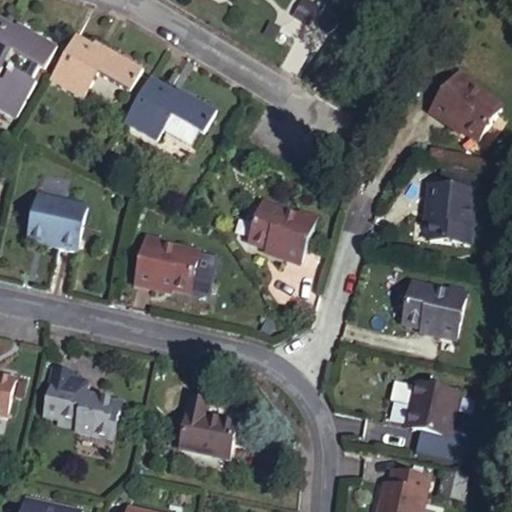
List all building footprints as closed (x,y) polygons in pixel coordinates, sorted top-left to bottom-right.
[(290,0),(286,9),(299,17),(308,1),(307,0),(290,0)] [(256,27),(266,32),(272,21),(262,16),(256,27)] [(0,19),(0,109),(12,117),(32,83),(27,79),(34,68),(39,70),(54,44),(18,24),(14,29),(0,19)] [(98,49),(75,35),(48,82),(79,100),(96,75),(125,92),(140,68),(101,44),(98,49)] [(458,68),(455,73),(471,81),(474,77),(458,68)] [(471,81),(455,73),(433,111),(448,120),(451,116),(468,125),(485,135),(504,100),(471,81)] [(173,91),(150,77),(122,125),(155,143),(162,132),(188,146),(196,135),(200,137),(216,110),(174,87),(173,91)] [(451,116),(448,120),(465,130),(468,125),(451,116)] [(479,192),(482,175),(446,171),(444,187),(479,192)] [(486,209),(487,192),(479,192),(444,187),(434,186),(433,202),(437,203),(437,220),(435,239),(478,245),(481,209),(486,209)] [(34,193),(25,233),(43,237),(41,244),(74,251),(83,205),(34,193)] [(250,243),(268,250),(285,257),(284,262),(300,267),(304,256),(292,216),(263,204),(250,243)] [(301,213),(299,218),(315,225),(317,219),(301,213)] [(315,225),(299,218),(292,216),(304,256),(315,225)] [(145,232),(144,238),(161,241),(163,235),(145,232)] [(43,237),(25,233),(24,240),(41,244),(43,237)] [(161,241),(144,238),(134,281),(152,286),(153,280),(170,284),(191,289),(199,249),(161,241)] [(285,257),(268,250),(267,256),(284,262),(285,257)] [(475,290),(458,286),(420,278),(412,317),(431,321),(450,324),(448,330),(465,335),(475,290)] [(153,280),(152,286),(169,290),(170,284),(153,280)] [(459,281),(458,286),(475,290),(476,285),(459,281)] [(450,324),(431,321),(430,326),(448,330),(450,324)] [(68,384),(86,387),(87,377),(85,374),(71,372),(72,367),(52,363),(41,413),(61,416),(68,384)] [(20,376),(0,371),(0,414),(10,417),(20,376)] [(426,379),(420,407),(428,408),(425,425),(461,433),(470,389),(426,379)] [(86,387),(68,384),(61,416),(81,420),(80,426),(79,429),(117,437),(125,399),(87,390),(87,387),(86,387)] [(194,396),(193,401),(209,405),(210,399),(194,396)] [(209,405),(193,401),(182,446),(231,456),(240,417),(208,410),(209,405)] [(428,408),(420,407),(416,423),(425,425),(428,408)] [(81,420),(61,416),(60,421),(80,426),(81,420)] [(428,511),(438,468),(398,460),(395,474),(391,473),(382,511),(428,511)] [(24,511),(83,511),(85,506),(28,493),(24,511)] [(171,511),(130,503),(128,511),(171,511)]
